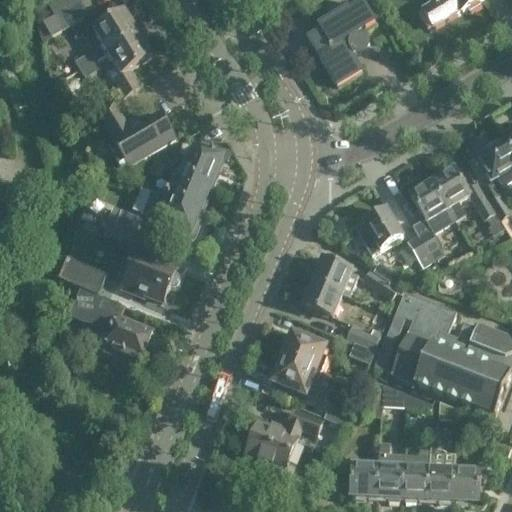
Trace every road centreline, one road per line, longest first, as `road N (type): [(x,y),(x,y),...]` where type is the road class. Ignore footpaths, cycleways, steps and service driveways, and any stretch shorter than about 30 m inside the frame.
road 1 (secondary): [(170,511),(305,168)]
road 2 (secondary): [(267,168),(263,203),(141,511)]
road 3 (tertiary): [(305,168),(366,149),(511,67)]
road 4 (secondary): [(175,0),(247,96),(265,130),(267,168)]
road 5 (secondary): [(305,168),(299,126),(274,79),(215,0)]
